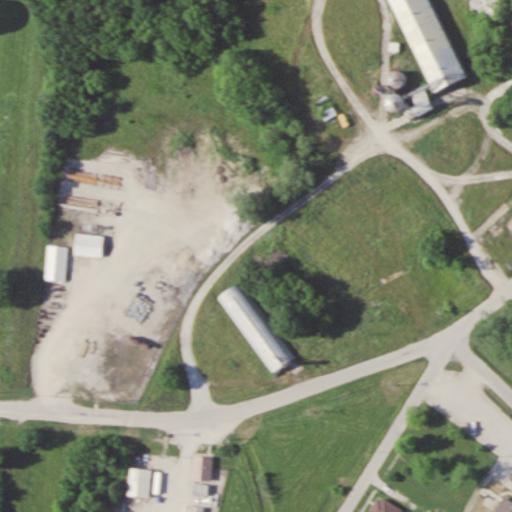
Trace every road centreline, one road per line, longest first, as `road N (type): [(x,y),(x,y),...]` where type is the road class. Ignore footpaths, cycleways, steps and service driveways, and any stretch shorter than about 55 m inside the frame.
road 1 (residential): [(455,341),(402,351),(199,421),(0,405)]
road 2 (residential): [(344,511),(437,359),(511,291)]
